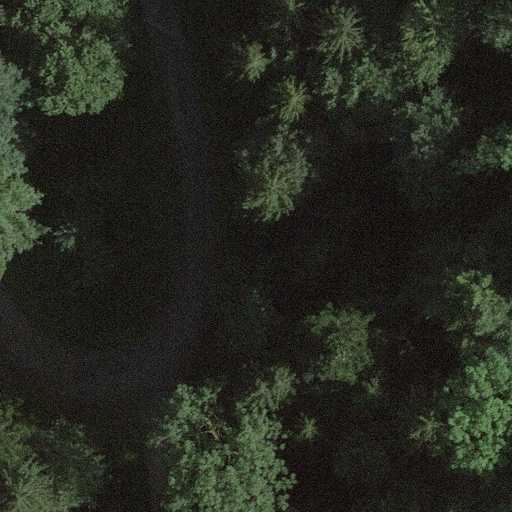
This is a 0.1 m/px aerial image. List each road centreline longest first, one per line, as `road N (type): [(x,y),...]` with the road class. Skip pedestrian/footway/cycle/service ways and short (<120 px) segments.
road 1 (track): [(161,0),(190,96),(202,226),(201,265),(181,330),(146,369),(82,372),(52,364),(24,343),(0,308)]
road 2 (track): [(146,369),(149,511)]
